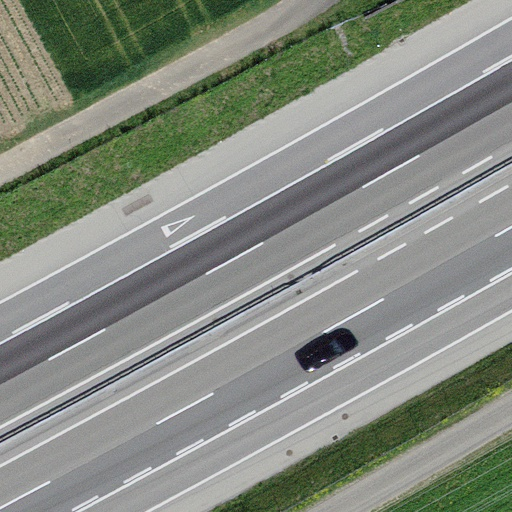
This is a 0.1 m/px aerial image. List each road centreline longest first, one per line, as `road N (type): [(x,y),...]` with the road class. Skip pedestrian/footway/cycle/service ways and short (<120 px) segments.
road 1 (motorway): [(511,102),(0,385)]
road 2 (motorway): [(0,507),(511,226)]
road 3 (track): [(0,170),(311,0)]
road 4 (unclassified): [(511,409),(333,511)]
